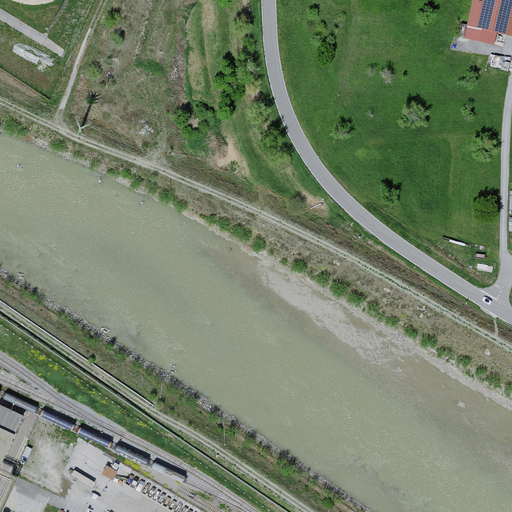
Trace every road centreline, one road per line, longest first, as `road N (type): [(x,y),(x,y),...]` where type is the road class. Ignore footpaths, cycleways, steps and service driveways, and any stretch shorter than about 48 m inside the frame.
road 1 (track): [(0,103),(245,207),(511,350)]
road 2 (tertiary): [(269,0),(281,98),(317,168),(390,239),(511,316)]
road 3 (track): [(198,437),(304,511)]
